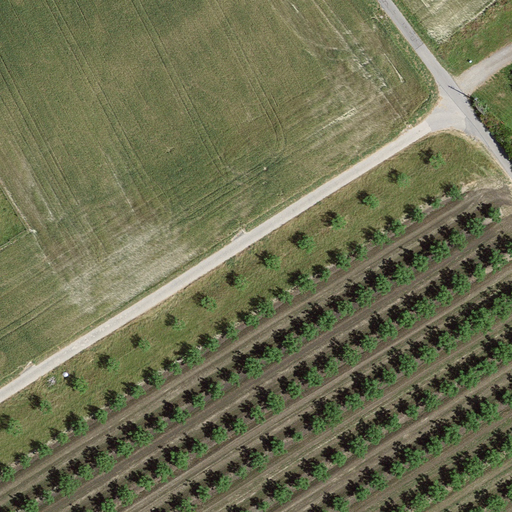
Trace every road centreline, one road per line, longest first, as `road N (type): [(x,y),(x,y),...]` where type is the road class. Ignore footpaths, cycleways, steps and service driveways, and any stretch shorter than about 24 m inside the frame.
road 1 (track): [(454,104),(0,391)]
road 2 (residential): [(376,0),(511,173)]
